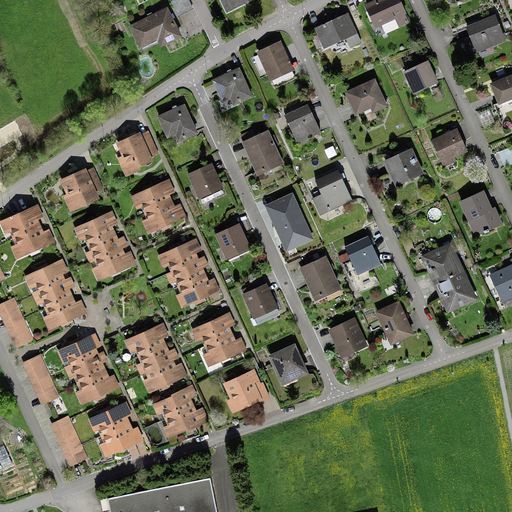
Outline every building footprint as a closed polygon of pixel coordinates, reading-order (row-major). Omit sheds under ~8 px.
[(178,15),(193,8),(188,0),(173,0),(171,1),(178,15)] [(227,0),(232,9),(248,0),(227,0)] [(376,26),(404,13),(398,0),(379,0),(367,6),(376,26)] [(167,9),(131,27),(141,47),(162,36),(166,43),(180,36),(167,9)] [(347,13),(315,28),(324,45),(346,35),(351,46),(361,42),(357,33),(356,34),(347,13)] [(476,50),(504,39),(495,16),(467,27),(476,50)] [(295,78),(279,42),(259,52),(275,87),(295,78)] [(405,71),(415,93),(415,92),(435,83),(437,83),(426,61),(426,62),(406,72),(405,71)] [(251,96),(239,69),(214,80),(223,101),(235,95),(238,102),(251,96)] [(511,76),(492,84),(499,102),(511,97),(511,76)] [(374,81),(348,93),(356,112),(366,108),(365,105),(370,102),(374,110),(385,105),(374,81)] [(196,133),(184,105),(159,117),(168,137),(180,131),(184,139),(196,133)] [(321,132),(308,105),(285,115),(295,138),(305,134),(307,138),(321,132)] [(281,161),(267,131),(256,136),(253,130),(241,135),(244,142),(243,142),(257,172),(281,161)] [(457,130),(433,141),(444,165),(453,161),(451,157),(466,150),(457,130)] [(157,152),(150,138),(142,142),(139,135),(119,144),(128,165),(135,162),(137,166),(151,160),(149,155),(157,152)] [(422,174),(410,149),(390,158),(394,167),(390,169),(398,185),(422,174)] [(223,193),(211,164),(189,174),(203,203),(223,193)] [(338,170),(315,181),(329,211),(352,200),(338,170)] [(91,185),(84,171),(64,180),(75,206),(81,203),(82,206),(87,205),(91,201),(90,199),(96,196),(94,192),(101,189),(98,181),(91,185)] [(146,191),(139,194),(154,229),(161,226),(163,229),(171,226),(169,222),(184,215),(180,207),(177,209),(172,211),(164,193),(169,191),(173,189),(169,182),(154,188),(152,184),(144,188),(146,191)] [(483,191),(461,201),(470,220),(474,218),(481,233),(484,231),(485,233),(489,231),(488,230),(501,224),(494,208),(491,209),(483,191)] [(279,209),(290,204),(287,196),(275,201),(279,209)] [(49,232),(42,235),(40,231),(38,226),(36,227),(32,219),(42,214),(38,206),(33,208),(23,213),(22,212),(17,212),(13,216),(14,217),(1,223),(5,232),(12,229),(23,254),(29,251),(31,256),(40,252),(38,247),(53,241),(49,232)] [(112,237),(111,234),(109,230),(107,225),(116,222),(112,214),(97,220),(96,218),(92,217),(89,218),(87,222),(88,224),(82,227),(104,276),(111,273),(112,276),(121,272),(119,269),(134,262),(130,254),(122,258),(120,253),(118,249),(126,246),(126,245),(123,238),(114,242),(112,237)] [(249,247),(238,225),(217,234),(227,257),(249,247)] [(381,264),(368,237),(345,247),(355,270),(365,266),(367,270),(381,264)] [(205,285),(201,276),(198,269),(204,266),(207,265),(203,257),(195,261),(191,253),(196,250),(199,249),(196,241),(181,247),(179,244),(171,247),(172,251),(166,254),(188,303),(194,300),(196,303),(204,299),(203,296),(218,289),(214,281),(210,282),(205,285)] [(463,271),(450,244),(423,256),(436,284),(463,271)] [(339,287),(325,256),(301,268),(315,298),(339,287)] [(73,307),(69,298),(66,293),(65,290),(67,289),(65,286),(72,283),(70,278),(61,282),(57,273),(63,271),(66,269),(62,261),(47,268),(46,265),(38,269),(39,272),(33,275),(55,325),(61,322),(63,325),(71,321),(70,318),(85,311),(81,303),(78,304),(73,307)] [(511,267),(492,277),(503,302),(511,297),(511,267)] [(463,271),(436,284),(442,297),(448,294),(455,308),(475,299),(463,271)] [(243,289),(254,317),(276,307),(266,285),(263,286),(260,279),(247,285),(248,287),(243,289)] [(14,298),(0,304),(0,305),(18,346),(33,339),(14,298)] [(412,334),(398,303),(378,312),(389,336),(391,335),(394,342),(412,334)] [(205,325),(199,328),(211,353),(204,356),(208,365),(221,359),(223,362),(231,359),(230,355),(244,348),(241,340),(234,343),(233,340),(228,331),(226,326),(233,323),(229,315),(214,321),(212,318),(203,322),(205,325)] [(366,346),(353,319),(330,329),(341,354),(353,348),(354,351),(366,346)] [(139,336),(133,339),(155,388),(162,385),(163,388),(172,384),(170,381),(185,373),(181,366),(173,370),(171,365),(169,361),(173,359),(170,352),(165,354),(164,351),(160,342),(158,337),(167,334),(163,326),(148,332),(146,329),(138,332),(139,336)] [(71,346),(65,349),(88,399),(94,396),(95,398),(97,399),(104,396),(105,394),(104,392),(117,385),(114,377),(110,379),(105,381),(101,372),(100,369),(97,364),(99,363),(98,360),(105,357),(103,353),(94,357),(90,348),(95,346),(99,344),(95,336),(80,342),(78,339),(70,343),(71,346)] [(271,357),(281,380),(294,374),(295,377),(303,373),(296,358),(299,357),(294,346),(284,350),(283,349),(278,351),(279,353),(271,357)] [(40,355),(26,362),(44,403),(59,396),(40,355)] [(258,380),(254,372),(228,383),(239,407),(243,405),(244,407),(250,406),(255,402),(255,400),(259,398),(260,401),(268,397),(262,383),(258,385),(256,380),(258,380)] [(161,403),(174,433),(188,426),(189,427),(201,422),(206,420),(202,410),(195,413),(190,403),(188,398),(195,395),(191,387),(174,395),(175,396),(161,403)] [(101,445),(105,455),(117,449),(118,451),(124,450),(127,447),(126,445),(131,443),(142,438),(138,429),(131,432),(127,424),(125,425),(124,421),(121,416),(130,412),(126,404),(111,411),(109,408),(101,412),(103,415),(97,418),(107,442),(101,445)] [(68,417),(54,423),(73,464),(87,457),(68,417)] [(0,446),(0,461),(3,467),(12,463),(4,445),(0,446)] [(217,511),(210,477),(101,499),(103,511),(110,509),(110,511),(217,511)]
